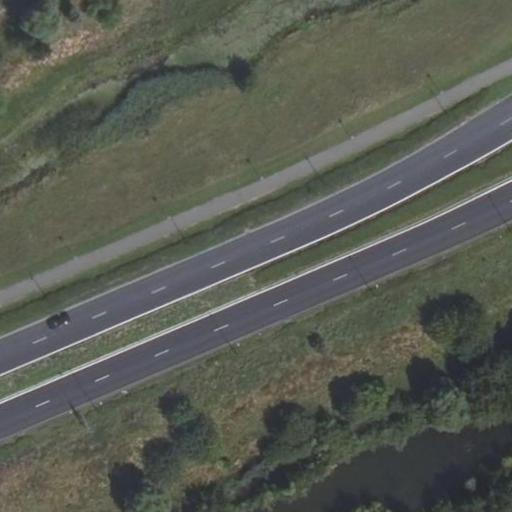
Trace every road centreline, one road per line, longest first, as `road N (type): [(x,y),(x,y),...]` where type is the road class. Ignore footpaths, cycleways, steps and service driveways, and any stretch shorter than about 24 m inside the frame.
road 1 (primary): [(511,117),(324,218),(0,356)]
road 2 (primary): [(0,418),(511,201)]
